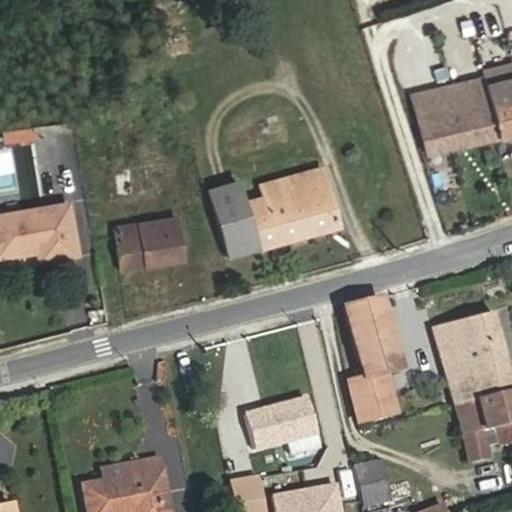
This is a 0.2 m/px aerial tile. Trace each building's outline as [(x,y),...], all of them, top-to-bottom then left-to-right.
[(195,51),(181,4),(156,12),(170,58),(195,51)] [(511,133),(511,63),(480,71),(482,78),(496,137),(511,133)] [(496,137),(482,78),(410,95),(426,154),(496,137)] [(169,187),(166,162),(114,169),(117,194),(169,187)] [(335,217),(320,168),(260,185),(263,198),(243,203),(237,182),(206,191),(226,255),(317,230),(314,223),(335,217)] [(76,254),(67,203),(0,215),(0,256),(36,250),(38,260),(76,254)] [(337,224),(335,217),(314,223),(317,230),(337,224)] [(182,259),(175,218),(112,227),(117,269),(182,259)] [(238,278),(235,271),(229,273),(231,280),(238,278)] [(231,280),(229,273),(222,275),(225,282),(231,280)] [(379,299),(378,298),(341,307),(343,315),(362,378),(346,382),(356,423),(394,414),(384,374),(399,370),(379,299)] [(510,391),(490,313),(430,327),(452,406),(510,391)] [(511,390),(510,391),(452,406),(469,464),(487,460),(495,444),(511,440),(511,390)] [(315,434),(306,398),(243,415),(252,451),(285,442),(314,434),(315,434)] [(317,448),(314,434),(285,442),(289,456),(317,448)] [(102,481),(160,471),(158,459),(100,469),(102,481)] [(387,502),(376,461),(351,466),(361,508),(387,502)] [(167,511),(160,471),(102,481),(81,486),(85,511),(167,511)] [(260,511),(254,478),(227,483),(232,511),(260,511)]
